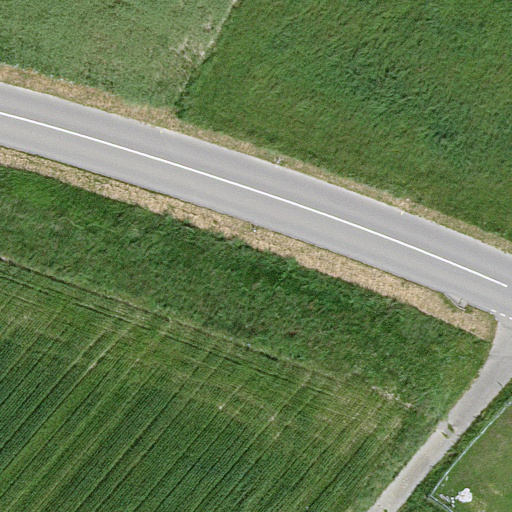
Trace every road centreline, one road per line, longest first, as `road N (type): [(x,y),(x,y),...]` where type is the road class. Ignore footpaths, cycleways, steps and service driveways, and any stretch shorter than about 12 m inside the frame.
road 1 (tertiary): [(511,285),(151,153),(0,110)]
road 2 (track): [(511,360),(384,511)]
